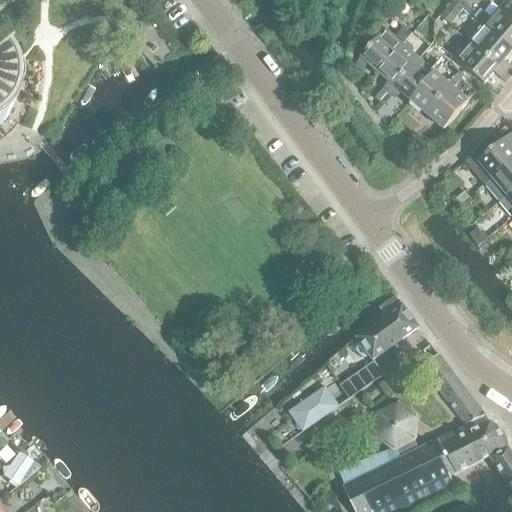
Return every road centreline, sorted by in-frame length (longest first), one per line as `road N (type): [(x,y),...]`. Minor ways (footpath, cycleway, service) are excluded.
road 1 (residential): [(366,225),(201,0)]
road 2 (residential): [(511,393),(478,370),(366,225)]
road 3 (residential): [(366,225),(509,108)]
